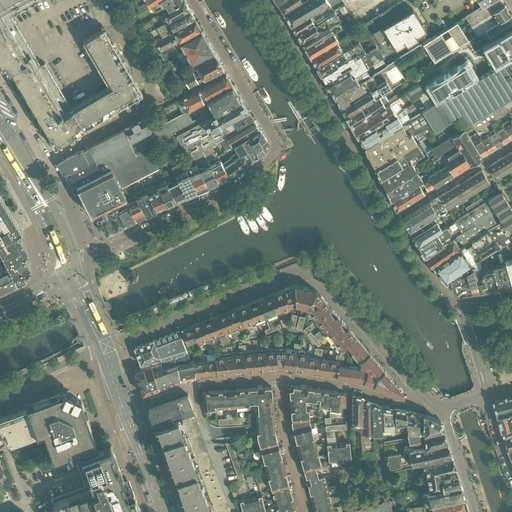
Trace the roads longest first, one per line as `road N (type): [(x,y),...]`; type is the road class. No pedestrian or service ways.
road 1 (residential): [(103,347),(303,270),(319,275),(425,399)]
road 2 (residential): [(190,0),(274,138),(273,153),(225,191),(115,244)]
road 3 (residential): [(124,408),(179,388),(275,375),(405,405)]
road 4 (unclassified): [(393,217),(262,0)]
road 5 (unclassified): [(511,295),(456,303),(443,297),(393,217)]
road 6 (residential): [(393,217),(511,145)]
road 7 (residential): [(511,469),(485,394),(439,410)]
